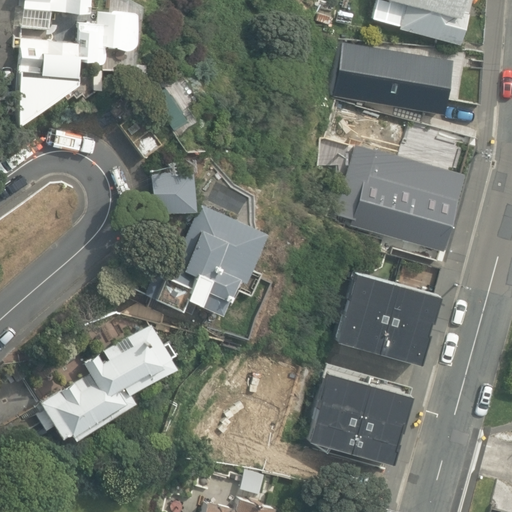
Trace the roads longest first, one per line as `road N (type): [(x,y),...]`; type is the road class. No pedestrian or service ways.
road 1 (residential): [(0,181),(40,155),(74,151),(97,164),(111,193),(98,231),(0,319)]
road 2 (residential): [(428,511),(511,216)]
